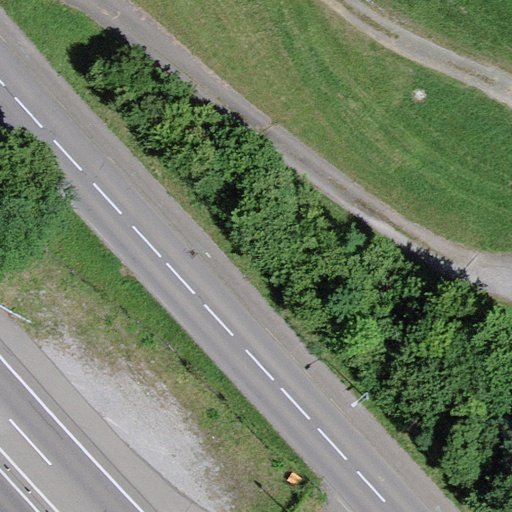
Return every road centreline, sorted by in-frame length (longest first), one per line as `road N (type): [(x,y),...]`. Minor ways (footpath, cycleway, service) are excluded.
road 1 (tertiary): [(0,79),(396,511)]
road 2 (track): [(89,0),(366,228),(511,294)]
road 3 (track): [(511,97),(493,79),(332,0)]
road 4 (trunk): [(96,511),(0,407)]
